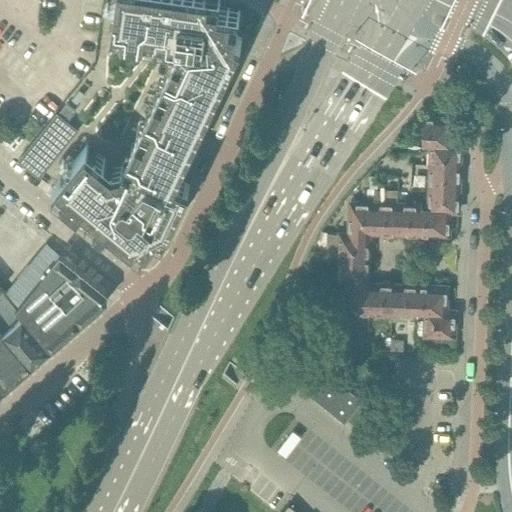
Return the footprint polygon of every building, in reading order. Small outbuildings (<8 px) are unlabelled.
[(67,169),(52,187),(54,188),(61,194),(88,216),(103,228),(104,229),(109,224),(126,237),(141,250),(142,251),(157,233),(164,236),(170,225),(178,207),(184,195),(189,184),(190,182),(183,179),(177,176),(182,166),(190,149),(195,139),(233,58),(241,41),(242,39),(237,36),(240,11),(219,8),(220,2),(219,0),(115,0),(116,1),(114,10),(111,32),(113,33),(122,34),(145,37),(154,39),(176,42),(177,46),(173,56),(169,64),(164,75),(160,84),(154,95),(151,103),(145,115),(141,124),(131,145),(127,153),(122,163),(112,165),(105,159),(95,152),(88,146),(87,145),(73,162),(67,169)] [(66,104),(59,113),(68,120),(75,111),(66,104)] [(453,122),(453,118),(423,117),(422,146),(432,146),(432,141),(451,142),(452,134),(454,132),(454,123),(453,122)] [(431,166),(460,167),(460,158),(462,154),(462,148),(461,145),(461,143),(451,142),(432,141),(432,146),(431,166)] [(462,171),(460,167),(431,166),(430,187),(459,188),(459,180),(461,177),(462,171)] [(430,208),(450,210),(458,211),(458,208),(461,205),(461,199),(459,196),(459,188),(430,187),(430,208)] [(351,202),(350,233),(369,235),(372,232),(374,189),(367,189),(367,202),(351,202)] [(374,189),(372,232),(397,232),(398,203),(398,189),(374,189)] [(422,204),(398,203),(397,232),(421,233),(421,208),(422,204)] [(430,208),(421,208),(421,233),(449,234),(450,210),(430,208)] [(368,257),(369,235),(350,233),(340,233),(339,256),(368,257)] [(46,243),(7,291),(18,304),(42,277),(61,254),(47,243),(46,243)] [(18,304),(17,307),(52,348),(108,300),(108,292),(61,254),(42,277),(18,304)] [(348,279),(367,280),(368,257),(339,256),(339,279),(348,279)] [(370,283),(367,280),(348,279),(347,290),(343,289),(343,297),(360,311),(360,312),(369,312),(370,283)] [(393,313),(395,284),(370,283),(369,312),(392,313),(393,313)] [(392,313),(392,321),(408,321),(408,314),(418,314),(418,310),(419,285),(395,284),(393,313),(392,313)] [(419,285),(418,310),(426,310),(446,310),(447,286),(419,285)] [(0,287),(0,385),(3,390),(52,348),(17,307),(6,294),(0,287)] [(425,334),(454,335),(454,325),(456,324),(457,316),(455,315),(455,310),(446,310),(426,310),(425,334)] [(296,346),(279,368),(344,421),(363,399),(296,346)] [(40,439),(30,447),(38,456),(47,448),(40,439)]
